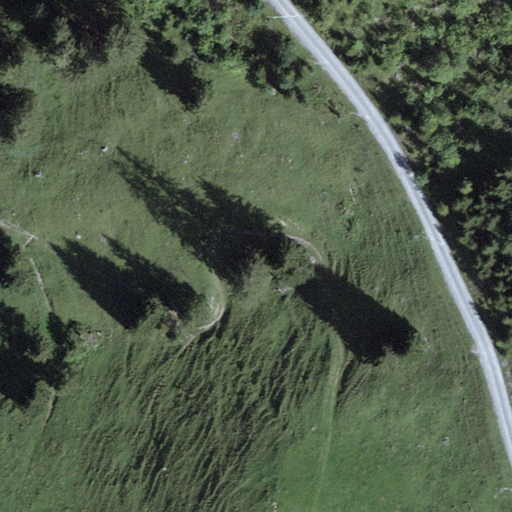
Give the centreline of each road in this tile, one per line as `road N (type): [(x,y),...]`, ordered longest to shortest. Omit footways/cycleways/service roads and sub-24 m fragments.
road 1 (track): [(314,511),(305,477),(332,390),(336,329),(324,268),(295,234),(257,222),(230,230),(211,251),(202,303),(187,312),(0,221)]
road 2 (track): [(511,445),(491,352),(406,171),(276,0)]
